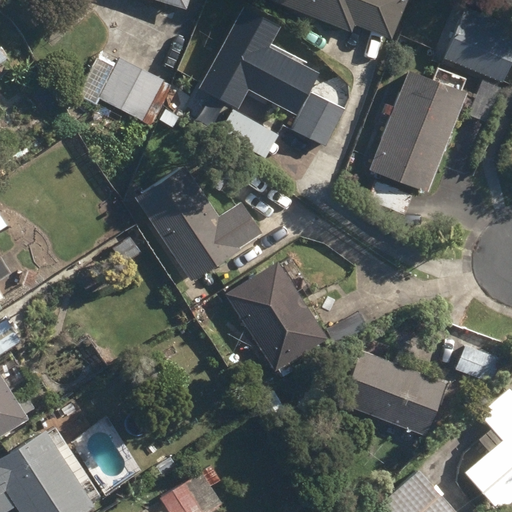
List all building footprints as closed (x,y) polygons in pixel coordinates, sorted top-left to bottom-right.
[(356,23),(393,38),(408,0),(271,0),(352,32),(356,23)] [(250,86),(297,111),(319,70),(270,44),(282,23),(244,2),(200,85),(239,106),(250,86)] [(444,58),(503,81),(511,57),(511,24),(465,6),(444,58)] [(81,89),(152,124),(172,83),(120,57),(115,68),(96,58),(81,89)] [(371,169),(428,190),(468,89),(462,87),(466,76),(444,68),(440,78),(434,76),(438,66),(417,58),(413,69),(410,67),(395,106),(386,102),(377,124),(387,127),(371,169)] [(468,113),(486,120),(500,87),(483,80),(468,113)] [(293,128),(326,145),(346,107),(312,89),(293,128)] [(151,219),(192,279),(263,230),(241,199),(221,214),(185,162),(125,203),(141,226),(151,219)] [(367,199),(406,213),(412,193),(374,179),(367,199)] [(114,246),(124,262),(140,251),(129,236),(114,246)] [(226,294),(276,371),(329,337),(278,260),(226,294)] [(327,329),(337,347),(369,329),(359,311),(327,329)] [(0,433),(29,415),(27,411),(34,406),(23,389),(16,394),(0,369),(0,353),(22,340),(7,315),(0,319),(0,433)] [(189,343),(196,356),(209,347),(202,335),(189,343)] [(457,369),(492,382),(501,357),(466,345),(457,369)] [(343,403),(426,435),(446,383),(363,351),(343,403)] [(465,472),(500,511),(511,500),(511,385),(511,386),(479,414),(492,428),(480,438),(491,450),(465,472)] [(263,404),(270,417),(282,411),(275,397),(263,404)] [(0,511),(3,511),(17,504),(21,511),(79,511),(95,502),(46,427),(0,457),(0,511)] [(208,511),(223,503),(211,485),(221,479),(212,464),(159,497),(163,504),(155,509),(153,505),(141,511),(208,511)] [(382,502),(391,511),(457,511),(420,468),(382,502)]
